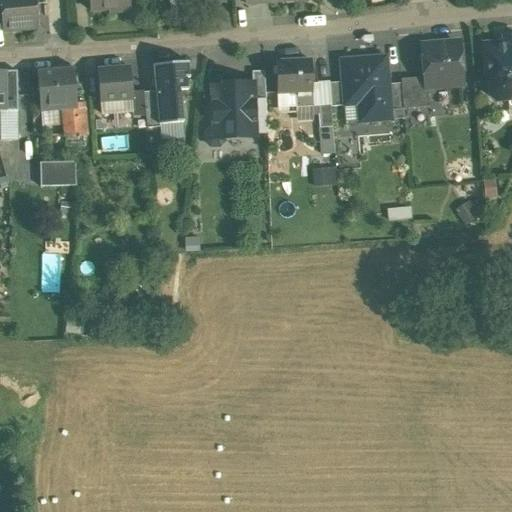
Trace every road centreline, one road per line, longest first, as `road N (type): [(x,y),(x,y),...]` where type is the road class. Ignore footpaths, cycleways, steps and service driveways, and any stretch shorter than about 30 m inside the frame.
road 1 (residential): [(0,58),(417,22)]
road 2 (residential): [(177,352),(366,340),(430,385),(511,382)]
road 3 (residential): [(0,357),(177,352)]
road 4 (residential): [(177,352),(180,511)]
